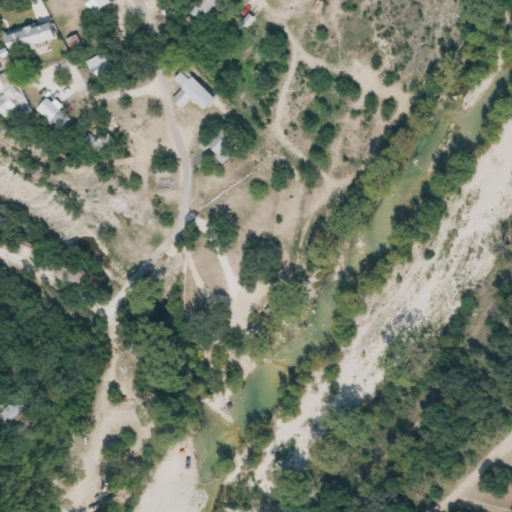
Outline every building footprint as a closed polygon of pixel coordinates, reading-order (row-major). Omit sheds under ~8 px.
[(206,23),(220,0),(200,0),(191,14),(206,23)] [(11,32),(19,63),(66,52),(60,30),(47,33),(45,24),(11,32)] [(88,62),(101,81),(119,70),(106,50),(88,62)] [(179,80),(187,88),(176,100),(186,108),(196,97),(210,110),(221,98),(188,69),(179,80)] [(0,76),(0,96),(2,96),(2,108),(10,108),(10,112),(26,112),(26,76),(0,76)] [(232,163),(249,146),(229,126),(212,144),(232,163)] [(88,292),(96,276),(65,262),(58,278),(88,292)] [(130,344),(145,361),(156,350),(141,334),(130,344)] [(0,412),(0,417),(8,425),(25,408),(15,397),(0,412)]
